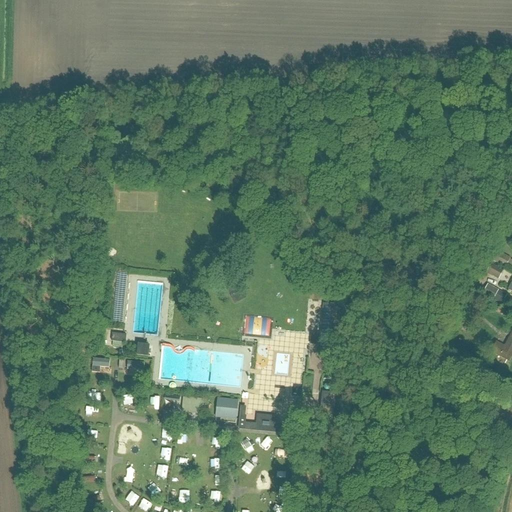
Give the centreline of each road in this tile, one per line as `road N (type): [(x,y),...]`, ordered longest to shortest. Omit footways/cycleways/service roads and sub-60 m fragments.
road 1 (unclassified): [(511,418),(384,353),(359,346),(316,352)]
road 2 (track): [(511,178),(412,365)]
